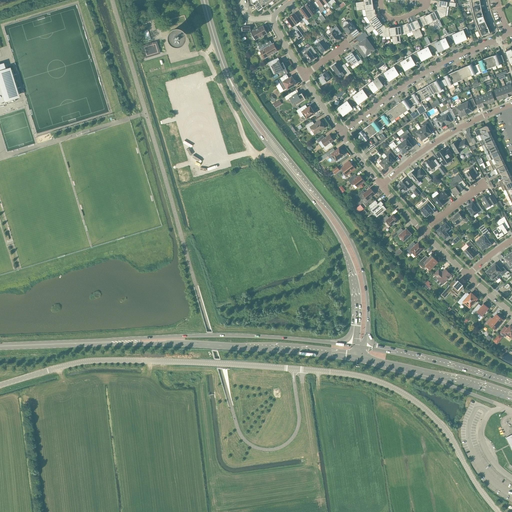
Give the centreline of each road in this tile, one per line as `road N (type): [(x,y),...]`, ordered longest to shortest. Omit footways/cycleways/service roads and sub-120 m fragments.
road 1 (unclassified): [(0,386),(94,361),(355,375),(423,408),(460,456)]
road 2 (tertiary): [(366,347),(360,264),(232,84)]
road 3 (tertiary): [(232,84),(339,245),(353,280),(353,346)]
road 4 (primary): [(353,346),(209,336),(103,343)]
road 5 (primary): [(103,343),(353,357)]
road 6 (residential): [(507,35),(425,71),(341,133)]
road 7 (primary): [(364,360),(511,397)]
road 8 (primary): [(511,383),(366,347)]
road 9 (residential): [(504,108),(453,132),(381,185)]
